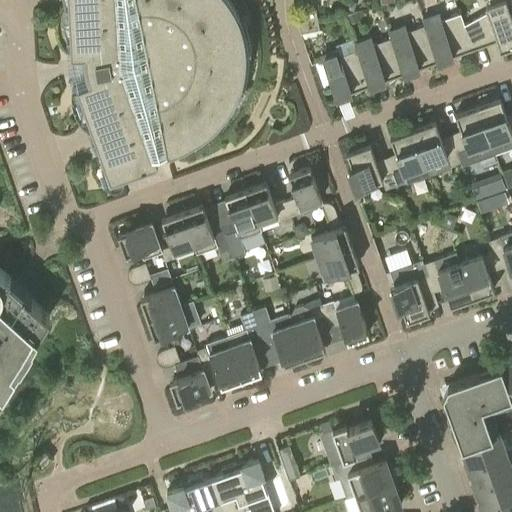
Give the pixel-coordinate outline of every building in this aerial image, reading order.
[(175,147),(181,145),(185,144),(190,141),(197,138),(201,135),(204,133),(208,130),(214,125),(217,122),(222,116),(224,114),(228,109),(231,105),(233,100),(236,96),(238,91),(240,86),(241,82),(243,75),(243,72),(244,69),(245,63),(245,58),(245,54),(245,49),(245,44),(244,38),(243,33),(242,28),(241,25),(240,21),(238,16),(236,11),(234,7),(231,2),(229,0),(67,0),(68,8),(69,10),(71,49),(71,52),(82,52),(85,67),(88,79),(77,83),(78,87),(110,176),(118,173),(122,172),(157,159),(155,152),(161,151),(165,150),(167,149),(175,147)] [(348,0),(346,7),(354,10),(355,5),(353,1),(348,0)] [(460,12),(459,13),(472,48),(497,39),(500,49),(511,44),(511,17),(509,10),(511,8),(511,2),(511,0),(489,0),(492,8),(464,24),(460,12)] [(317,29),(313,8),(295,12),(296,23),(300,34),(317,29)] [(355,12),(346,15),(349,24),(358,21),(355,12)] [(438,60),(472,48),(459,13),(441,19),(438,12),(422,18),(425,25),(438,60)] [(389,30),(391,37),(404,72),(438,60),(425,25),(407,31),(405,24),(389,30)] [(370,84),(357,49),(355,42),(353,37),(335,44),(337,48),(321,54),(336,96),(370,84)] [(355,42),(357,49),(370,84),(404,72),(391,37),(373,43),(371,37),(355,42)] [(511,116),(507,118),(499,96),(477,104),(493,150),(511,143),(511,116)] [(460,161),(493,150),(477,104),(455,112),(463,133),(452,137),(460,161)] [(424,163),(428,173),(460,161),(452,137),(442,141),(434,120),(412,127),(425,163),(424,163)] [(428,174),(428,173),(424,163),(425,163),(412,127),(390,135),(397,157),(387,160),(395,184),(406,181),(428,174)] [(384,188),(395,184),(387,160),(377,164),(369,143),(346,151),(351,165),(347,167),(355,188),(360,186),(381,179),(384,188)] [(511,163),(500,167),(504,184),(511,182),(511,163)] [(288,172),(296,196),(285,200),(286,203),(291,216),(317,206),(320,202),(318,199),(321,198),(309,164),(288,172)] [(499,176),(468,186),(473,199),(503,189),(499,176)] [(265,180),(245,187),(260,230),(261,230),(258,221),(277,214),(281,227),(293,223),(291,216),(286,203),(285,200),(274,204),(265,180)] [(225,194),(229,207),(217,211),(223,226),(234,256),(245,252),(240,237),(260,230),(245,187),(225,194)] [(485,197),(476,200),(480,211),(489,208),(485,197)] [(310,236),(318,256),(351,245),(344,224),(341,225),(334,206),(327,202),(321,202),(330,229),(310,236)] [(223,226),(217,211),(206,215),(202,203),(181,210),(197,252),(217,245),(222,260),(234,256),(223,226)] [(196,253),(197,252),(181,210),(161,217),(171,244),(160,248),(161,251),(164,260),(176,256),(174,250),(193,244),(196,253)] [(144,257),(161,251),(160,248),(151,221),(117,233),(125,254),(139,248),(142,258),(144,257)] [(511,273),(511,231),(488,240),(492,250),(497,263),(507,260),(511,273)] [(358,264),(351,245),(318,256),(325,276),(344,269),(354,295),(360,292),(362,285),(355,265),(358,264)] [(387,267),(408,260),(404,247),(383,254),(387,267)] [(481,253),(459,261),(472,296),(494,288),(486,267),(497,263),(492,250),(481,254),(481,253)] [(449,304),(472,296),(459,261),(455,251),(423,263),(426,273),(427,273),(432,286),(442,283),(449,304)] [(145,261),(132,266),(128,272),(129,278),(136,282),(150,277),(145,261)] [(0,385),(3,388),(25,352),(26,350),(49,314),(38,304),(31,298),(22,290),(8,277),(10,275),(0,265),(0,385)] [(429,312),(421,290),(432,286),(427,273),(426,273),(416,277),(416,276),(389,285),(397,307),(401,305),(406,320),(429,312)] [(264,280),(267,292),(279,289),(276,276),(264,280)] [(140,296),(147,317),(181,305),(180,304),(173,284),(155,291),(140,296)] [(334,300),(322,304),(326,316),(337,312),(347,340),(368,332),(356,299),(336,306),(334,300)] [(180,304),(181,305),(147,317),(154,337),(170,331),(199,321),(192,300),(180,304)] [(290,314),(292,321),(304,355),(324,348),(315,320),(326,316),(322,304),(310,308),(309,307),(302,304),(294,306),(290,314)] [(292,321),(290,314),(289,311),(270,317),(266,305),(253,309),(258,325),(263,339),(274,335),(284,362),(304,355),(292,321)] [(252,343),(263,339),(258,325),(253,309),(241,313),(246,325),(225,332),(241,378),(261,370),(252,343)] [(207,345),(196,349),(202,368),(203,368),(209,385),(219,381),(221,385),(241,378),(225,332),(224,332),(225,335),(206,342),(207,345)] [(156,356),(158,360),(177,353),(174,345),(162,349),(156,356)] [(179,361),(177,353),(158,360),(158,362),(166,365),(174,362),(179,376),(169,379),(177,400),(210,388),(209,385),(203,368),(202,368),(198,356),(181,362),(180,360),(179,361)] [(511,360),(500,365),(510,396),(511,397),(511,400),(511,360)] [(444,397),(461,447),(499,433),(499,432),(492,435),(482,406),(510,396),(500,365),(448,383),(440,386),(444,397)] [(332,429),(343,460),(370,451),(368,445),(379,441),(371,417),(347,426),(346,424),(332,429)] [(469,467),(507,454),(499,433),(461,447),(469,467)] [(289,444),(277,448),(288,479),(300,475),(289,444)] [(42,448),(31,459),(42,469),(53,458),(42,448)] [(374,462),(370,451),(343,460),(355,494),(393,481),(385,458),(374,462)] [(511,469),(507,454),(469,467),(476,488),(511,474),(511,469)] [(223,472),(213,476),(225,511),(237,511),(249,508),(250,511),(274,511),(266,489),(261,474),(263,473),(257,457),(236,465),(235,463),(222,468),(223,472)] [(511,474),(476,488),(483,508),(511,497),(511,474)] [(225,511),(213,476),(202,479),(201,475),(187,480),(188,482),(166,490),(172,506),(174,505),(176,511),(225,511)] [(401,503),(393,481),(355,494),(361,511),(391,511),(389,507),(401,503)] [(145,508),(155,505),(152,496),(143,498),(145,508)] [(511,511),(511,497),(483,508),(484,511),(511,511)]
